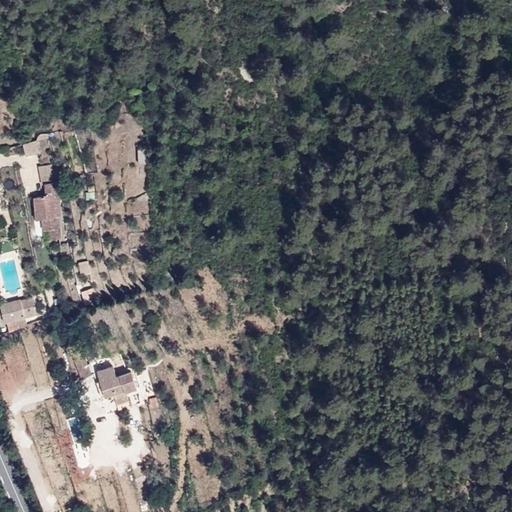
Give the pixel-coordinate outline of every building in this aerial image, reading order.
[(127,107),(137,106),(136,92),(125,93),(127,107)] [(28,156),(42,152),(39,141),(25,144),(28,156)] [(57,230),(51,164),(35,167),(39,184),(41,184),(43,197),(41,197),(31,199),(33,221),(39,220),(40,231),(57,230)] [(0,325),(32,317),(27,298),(0,305),(0,325)] [(76,360),(75,357),(66,359),(72,382),(81,380),(76,360)] [(90,399),(112,393),(108,378),(103,379),(101,369),(87,373),(89,384),(85,384),(90,399)]
